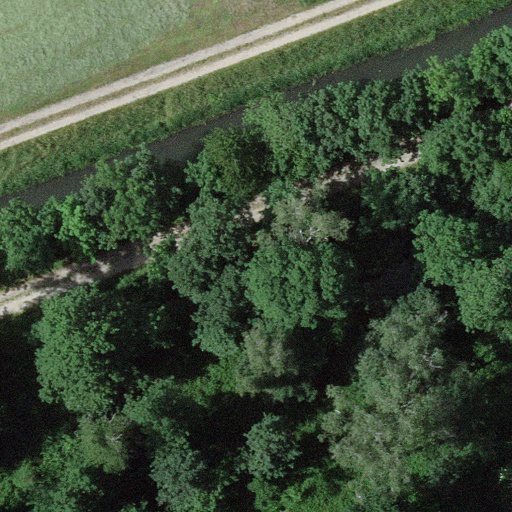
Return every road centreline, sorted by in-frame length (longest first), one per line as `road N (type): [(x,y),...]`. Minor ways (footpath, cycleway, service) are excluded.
road 1 (track): [(0,303),(511,111)]
road 2 (track): [(0,138),(367,0)]
